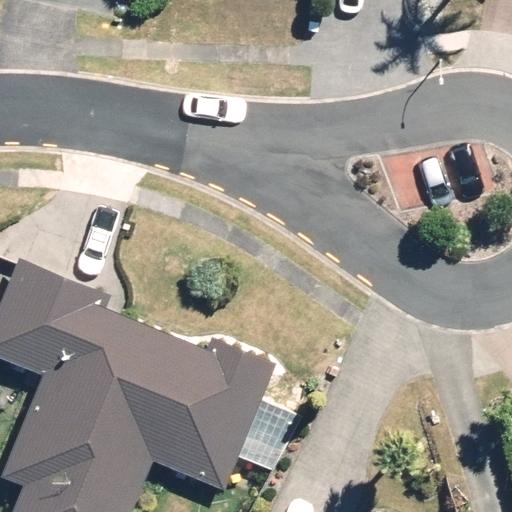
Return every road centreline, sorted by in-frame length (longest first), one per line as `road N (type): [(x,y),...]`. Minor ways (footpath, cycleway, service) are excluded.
road 1 (residential): [(218,143),(322,125),(511,114)]
road 2 (residential): [(0,109),(33,106),(218,143)]
road 3 (residential): [(511,281),(465,293),(352,242)]
road 4 (residential): [(352,242),(218,143)]
